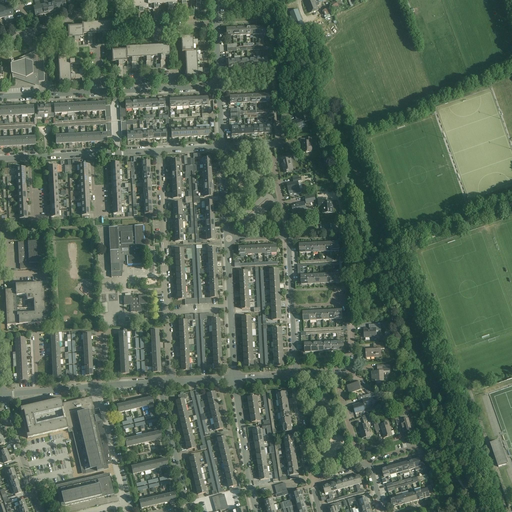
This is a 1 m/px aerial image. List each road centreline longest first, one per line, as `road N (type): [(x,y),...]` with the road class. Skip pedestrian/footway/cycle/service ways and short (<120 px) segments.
road 1 (residential): [(166,308),(158,150)]
road 2 (residential): [(0,158),(158,150)]
road 3 (residential): [(295,375),(288,235)]
road 4 (residential): [(256,511),(234,378)]
road 5 (residential): [(126,511),(99,386)]
road 6 (residential): [(188,506),(159,382)]
road 7 (residential): [(40,511),(0,394)]
